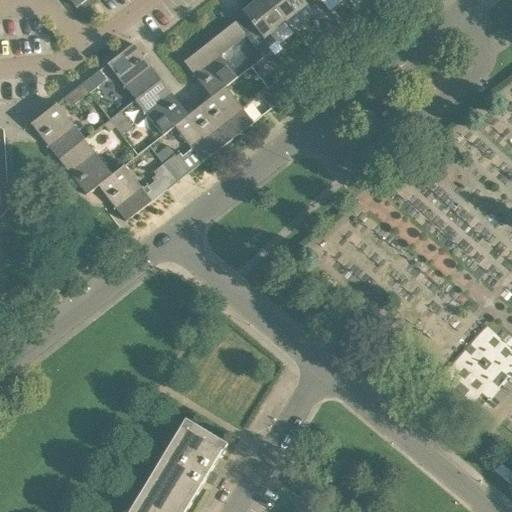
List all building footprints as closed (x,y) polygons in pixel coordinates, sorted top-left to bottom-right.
[(68,0),(76,9),(87,0),(68,0)] [(287,23),(268,0),(257,0),(242,12),(245,17),(235,24),(246,37),(260,55),(275,44),(269,37),(287,23)] [(268,0),(287,23),(307,7),(309,9),(320,1),(319,0),(268,0)] [(387,0),(380,0),(372,6),(381,17),(393,8),(387,0)] [(238,78),(220,56),(246,37),(235,24),(184,63),(212,99),(226,88),(238,78)] [(133,45),(107,66),(135,101),(161,81),(133,45)] [(271,53),(268,49),(260,55),(263,59),(271,53)] [(97,88),(91,79),(83,85),(90,93),(97,88)] [(175,128),(189,116),(161,81),(135,101),(163,137),(175,128)] [(83,85),(63,101),(69,110),(90,93),(83,85)] [(212,99),(201,108),(228,143),(254,123),(226,88),(212,99)] [(260,97),(271,110),(279,103),(268,90),(260,97)] [(31,125),(58,160),(84,140),(57,105),(31,125)] [(174,156),(163,164),(177,182),(202,163),(203,163),(228,143),(201,108),(189,116),(175,128),(192,149),(181,158),(179,155),(175,157),(174,156)] [(110,120),(122,134),(124,133),(125,134),(132,129),(120,113),(110,120)] [(110,120),(103,126),(109,134),(115,129),(120,135),(122,134),(110,120)] [(84,140),(58,160),(86,197),(98,187),(112,176),(84,140)] [(112,176),(98,187),(126,223),(152,203),(152,202),(177,182),(163,165),(152,173),(154,176),(157,180),(153,183),(147,187),(146,186),(142,189),(124,167),(112,176)] [(450,429),(432,414),(426,422),(444,437),(450,429)] [(205,481),(213,486),(218,476),(211,472),(227,446),(186,420),(148,482),(190,507),(205,481)] [(148,482),(129,511),(186,511),(190,507),(148,482)]
